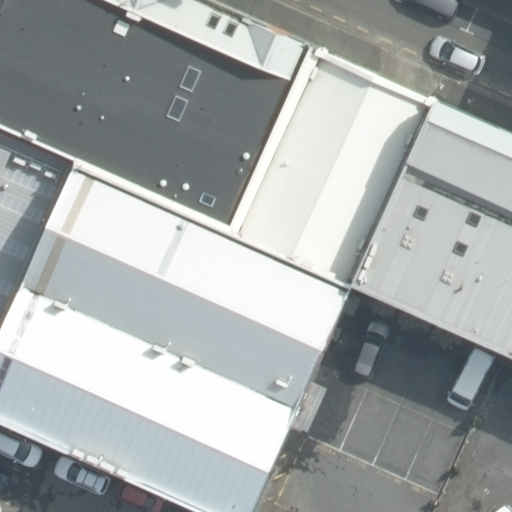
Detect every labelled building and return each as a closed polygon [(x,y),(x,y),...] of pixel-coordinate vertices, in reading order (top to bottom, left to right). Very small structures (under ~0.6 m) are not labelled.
[(0,0),(0,127),(80,163),(239,234),(322,48),(214,0),(0,0)] [(356,286),(441,99),(322,48),(239,234),(356,286)] [(511,355),(511,130),(441,99),(356,286),(511,355)] [(0,344),(80,163),(0,127),(0,344)] [(239,234),(80,163),(0,344),(0,417),(213,511),(261,511),(356,286),(239,234)]
